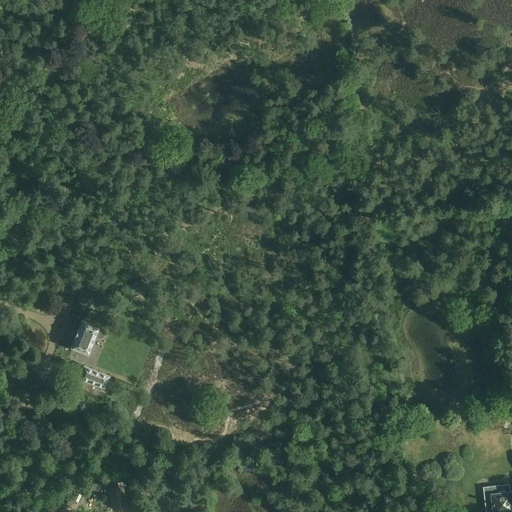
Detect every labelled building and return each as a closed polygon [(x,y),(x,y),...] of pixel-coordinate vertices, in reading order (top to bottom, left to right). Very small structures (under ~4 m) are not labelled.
[(142,293),(138,281),(126,286),(130,298),(142,293)] [(105,333),(103,330),(99,328),(100,327),(82,320),(71,348),(88,355),(96,337),(100,339),(103,338),(105,333)] [(84,366),(78,379),(104,390),(110,377),(84,366)] [(511,511),(511,489),(510,489),(510,482),(487,485),(489,496),(496,495),(497,501),(496,501),(496,504),(497,504),(498,510),(497,510),(498,511),(499,511),(500,511),(511,511)] [(128,507),(123,485),(108,489),(113,510),(128,507)]
